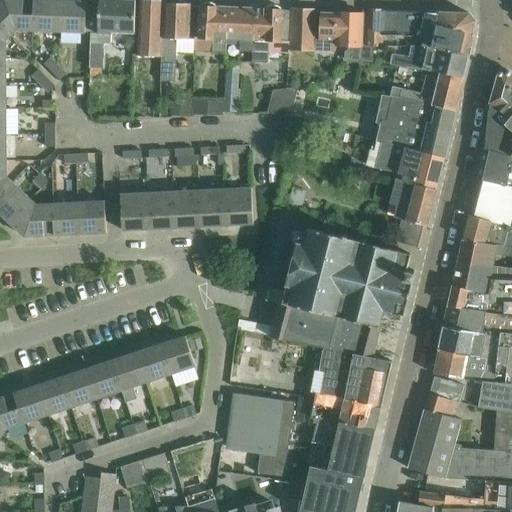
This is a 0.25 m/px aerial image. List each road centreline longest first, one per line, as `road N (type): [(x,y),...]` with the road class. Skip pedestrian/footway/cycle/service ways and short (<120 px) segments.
road 1 (secondary): [(380,511),(495,19)]
road 2 (residential): [(194,273),(221,350),(209,426),(56,480),(56,511)]
road 3 (residential): [(0,343),(194,273)]
road 4 (residential): [(110,140),(283,130)]
